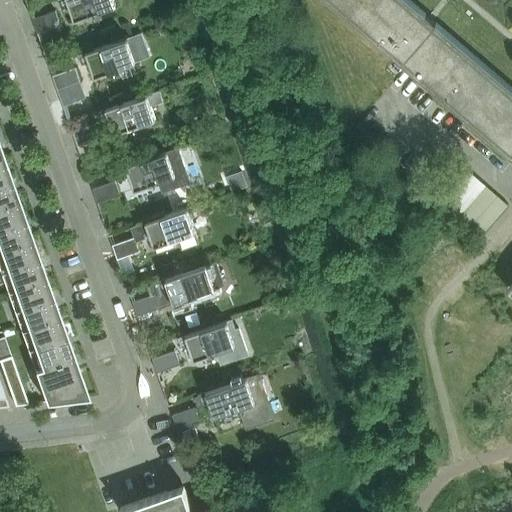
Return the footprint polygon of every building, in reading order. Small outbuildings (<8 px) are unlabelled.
[(74,19),(115,5),(113,0),(58,0),(62,8),(69,6),(74,19)] [(511,87),(436,22),(430,17),(409,0),(328,0),(511,157),(511,87)] [(32,18),(37,32),(60,24),(55,10),(32,18)] [(94,76),(135,61),(127,37),(78,54),(82,64),(89,61),(94,76)] [(52,74),(57,89),(58,88),(79,81),(80,81),(75,66),(52,74)] [(58,88),(64,104),(84,96),(79,81),(58,88)] [(98,110),(101,120),(109,118),(114,132),(155,118),(151,105),(163,101),(159,89),(98,110)] [(72,131),(77,145),(100,137),(95,123),(72,131)] [(88,395),(0,145),(0,270),(46,400),(88,395)] [(134,189),(175,174),(167,150),(118,167),(122,177),(129,174),(134,189)] [(444,197),(483,232),(510,203),(472,167),(444,197)] [(92,188),(97,202),(120,194),(115,179),(92,188)] [(186,206),(138,223),(130,226),(134,236),(114,244),(118,257),(139,250),(136,241),(143,238),(142,235),(149,232),(154,245),(178,237),(183,248),(199,242),(186,206)] [(216,259),(150,282),(154,293),(155,292),(160,307),(225,284),(216,259)] [(132,300),(137,315),(160,307),(155,292),(154,293),(132,300)] [(227,321),(226,319),(178,337),(181,347),(189,344),(194,358),(216,350),(221,364),(248,354),(239,328),(235,329),(232,319),(227,321)] [(26,402),(3,337),(0,338),(0,364),(14,404),(26,402)] [(152,357),(157,371),(180,363),(175,349),(152,357)] [(275,418),(259,372),(195,394),(198,404),(209,401),(214,415),(238,406),(246,428),(248,428),(245,422),(272,412),(274,418),(275,418)] [(0,405),(8,405),(0,381),(0,405)] [(172,413),(177,428),(200,420),(195,405),(172,413)] [(213,511),(212,508),(201,511),(193,511),(184,484),(128,504),(130,511),(213,511)]
